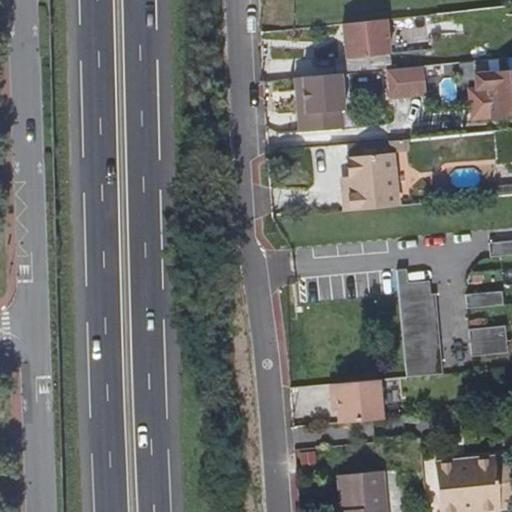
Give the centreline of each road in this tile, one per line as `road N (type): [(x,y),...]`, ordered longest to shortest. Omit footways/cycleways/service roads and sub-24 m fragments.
road 1 (residential): [(230,0),(278,511)]
road 2 (primary): [(158,511),(139,0)]
road 3 (primary): [(98,0),(117,511)]
road 4 (residential): [(34,331),(23,0)]
road 5 (unknown): [(272,437),(511,424)]
road 6 (residential): [(42,511),(34,331)]
